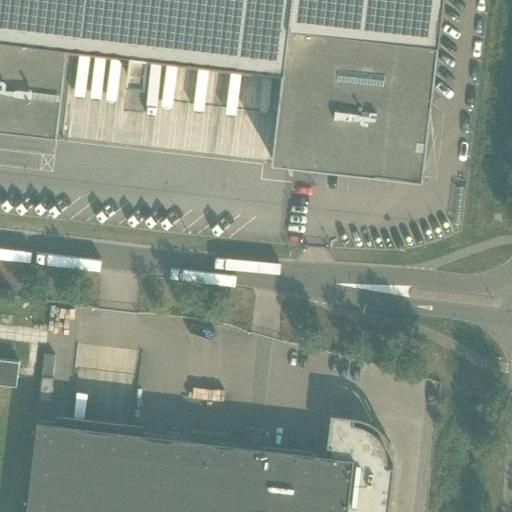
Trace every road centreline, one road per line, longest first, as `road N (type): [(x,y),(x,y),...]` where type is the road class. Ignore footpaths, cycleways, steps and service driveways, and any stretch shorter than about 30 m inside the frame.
road 1 (unclassified): [(373,288),(0,243)]
road 2 (unclassified): [(373,288),(414,307),(511,324)]
road 3 (unclassified): [(511,282),(373,288)]
road 4 (unknown): [(0,159),(127,175)]
